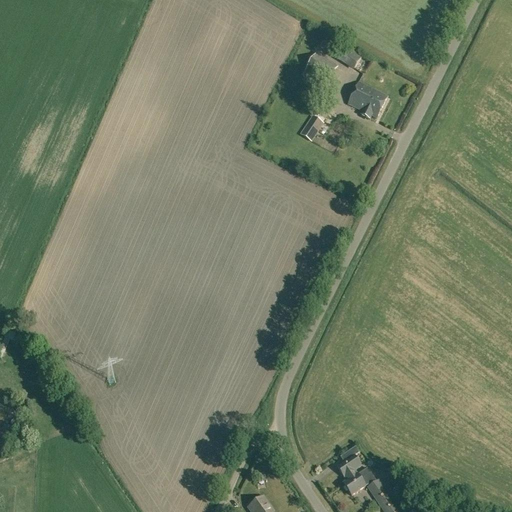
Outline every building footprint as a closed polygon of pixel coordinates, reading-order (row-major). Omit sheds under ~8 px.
[(319,50),(353,72),(362,58),(353,52),(351,54),(326,39),(319,50)] [(305,71),(310,75),(326,86),(328,82),(338,67),(316,54),(305,71)] [(377,119),(388,97),(359,83),(348,105),(363,112),(361,115),(370,120),(372,116),(377,119)] [(312,117),(299,136),(311,144),(324,124),(312,117)] [(338,468),(341,473),(344,478),(345,477),(348,482),(344,485),(352,496),(368,485),(369,487),(376,482),(367,469),(357,475),(354,471),(361,466),(358,462),(354,457),(338,468)] [(399,511),(379,481),(376,482),(369,487),(368,488),(383,511),(399,511)] [(268,511),(270,511),(271,511),(273,511),(263,497),(249,508),(251,511),(268,511)]
